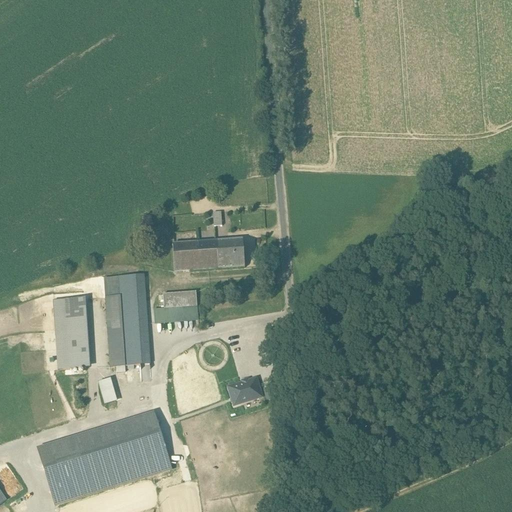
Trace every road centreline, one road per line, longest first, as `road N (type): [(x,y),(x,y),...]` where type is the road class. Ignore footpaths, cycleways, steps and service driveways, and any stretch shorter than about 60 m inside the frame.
road 1 (unclassified): [(305,511),(264,0)]
road 2 (track): [(343,511),(511,443)]
